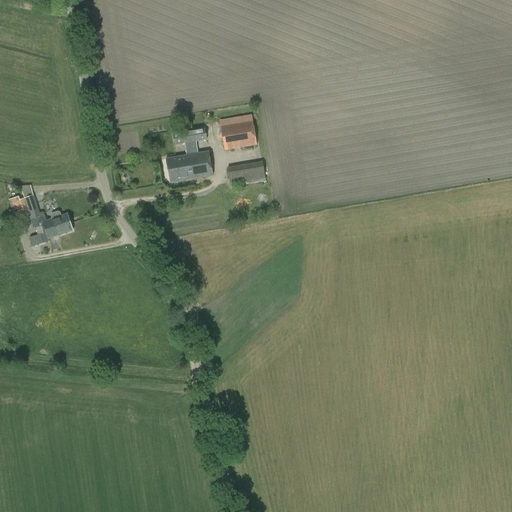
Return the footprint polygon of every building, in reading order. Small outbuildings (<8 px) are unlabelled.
[(252,150),(251,146),(257,145),(252,115),(220,121),(225,151),(245,147),(246,151),(252,150)] [(185,145),(187,155),(166,159),(170,183),(213,176),(209,152),(198,153),(196,142),(207,141),(205,128),(173,134),(175,146),(185,145)] [(227,168),(230,188),(266,182),(262,162),(227,168)] [(14,213),(20,211),(20,213),(27,210),(30,220),(41,217),(34,195),(17,201),(16,198),(10,200),(14,213)] [(51,216),(52,219),(43,222),(48,239),(72,231),(67,214),(61,216),(60,212),(58,212),(52,214),(51,216)] [(43,243),(40,235),(30,238),(33,247),(43,243)]
